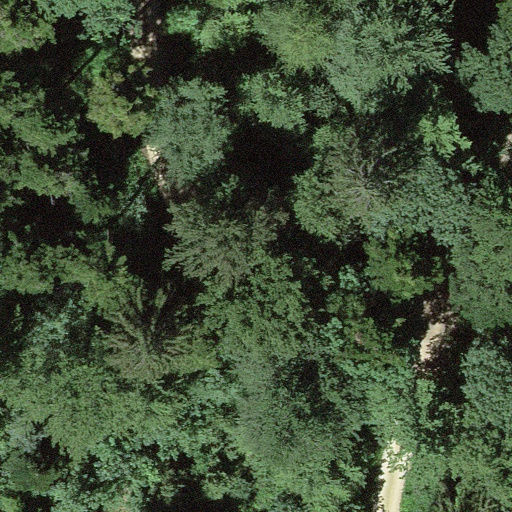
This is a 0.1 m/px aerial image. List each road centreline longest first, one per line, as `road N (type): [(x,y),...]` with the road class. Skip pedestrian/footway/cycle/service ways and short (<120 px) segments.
road 1 (track): [(152,0),(147,26),(162,139),(216,259),(305,319),(436,316)]
road 2 (track): [(390,511),(436,316),(511,153)]
